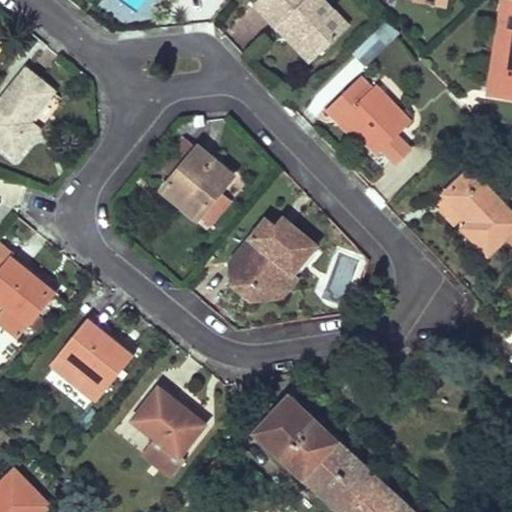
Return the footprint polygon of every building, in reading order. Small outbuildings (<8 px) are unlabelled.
[(324,0),(256,0),(254,2),(285,34),(291,28),(302,40),(307,36),(321,51),(349,26),(324,0)] [(511,0),(510,13),(502,11),(489,96),(511,98),(511,0)] [(511,0),(503,0),(502,11),(510,13),(511,0)] [(373,33),(354,52),(366,64),(384,46),(373,33)] [(34,138),(23,130),(30,121),(55,90),(26,67),(0,98),(0,144),(18,158),(34,138)] [(358,77),(336,98),(348,111),(342,116),(356,131),(377,153),(411,122),(375,84),(370,89),(358,77)] [(348,111),(336,98),(326,108),(338,121),(352,135),(356,131),(342,116),(348,111)] [(30,121),(23,130),(34,138),(41,129),(30,121)] [(160,166),(173,176),(162,189),(198,218),(199,216),(220,190),(234,174),(198,145),(197,147),(185,137),(160,166)] [(511,212),(470,169),(445,194),(466,216),(468,215),(472,219),(470,221),(463,228),(488,254),(506,236),(511,242),(511,212)] [(278,172),(266,186),(276,194),(287,179),(278,172)] [(231,199),(220,190),(199,216),(210,225),(231,199)] [(266,218),(230,262),(232,282),(244,292),(252,281),(258,286),(284,284),(290,276),(317,244),(283,217),(276,226),(266,218)] [(13,251),(10,256),(55,293),(59,288),(13,251)] [(38,314),(55,293),(10,256),(0,267),(0,300),(6,305),(0,312),(0,320),(19,336),(29,325),(35,329),(44,319),(38,314)] [(258,286),(252,281),(244,292),(252,298),(282,296),(295,280),(290,276),(284,284),(258,286)] [(91,314),(87,319),(133,356),(136,351),(91,314)] [(133,356),(87,319),(51,363),(96,399),(133,356)] [(179,455),(205,423),(159,387),(133,419),(179,455)] [(289,394),(255,430),(342,511),(397,511),(406,503),(289,394)] [(15,469),(0,482),(0,511),(41,511),(49,505),(15,469)] [(414,511),(406,503),(397,511),(414,511)]
